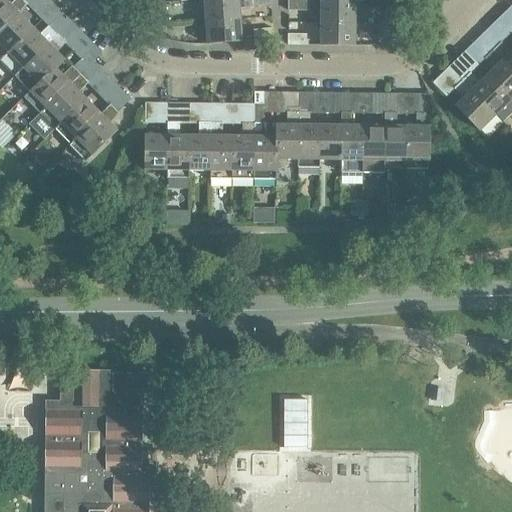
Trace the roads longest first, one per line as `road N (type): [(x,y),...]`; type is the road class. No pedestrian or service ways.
road 1 (tertiary): [(475,296),(262,311),(0,313)]
road 2 (residential): [(87,0),(152,56),(282,65),(398,62),(474,0)]
